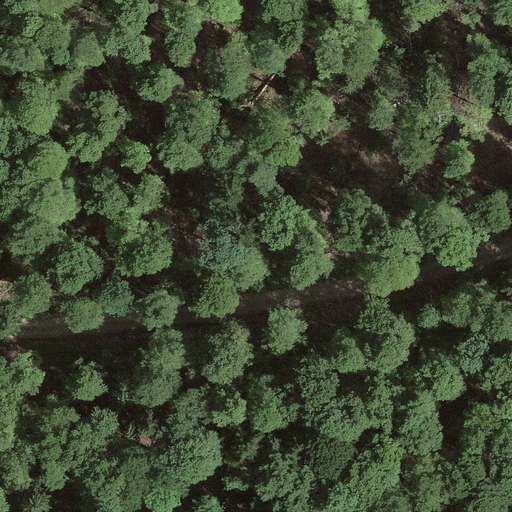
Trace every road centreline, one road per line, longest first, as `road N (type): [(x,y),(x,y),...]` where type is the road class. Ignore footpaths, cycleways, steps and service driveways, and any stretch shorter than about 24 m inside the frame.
road 1 (track): [(511,242),(265,294),(0,325)]
road 2 (track): [(0,376),(360,511)]
